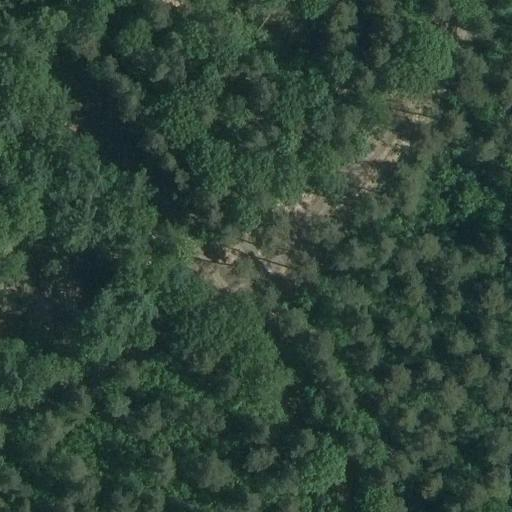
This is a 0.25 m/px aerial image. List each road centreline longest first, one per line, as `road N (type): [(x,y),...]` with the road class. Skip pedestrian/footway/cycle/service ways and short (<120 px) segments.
road 1 (track): [(501,0),(346,182),(258,263),(0,393)]
road 2 (track): [(366,511),(219,281),(4,0)]
